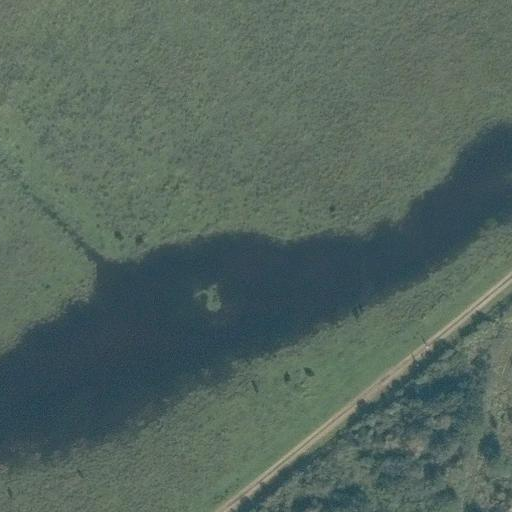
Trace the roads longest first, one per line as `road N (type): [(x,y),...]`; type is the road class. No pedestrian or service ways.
road 1 (track): [(223,511),(511,275)]
road 2 (track): [(465,511),(511,351)]
